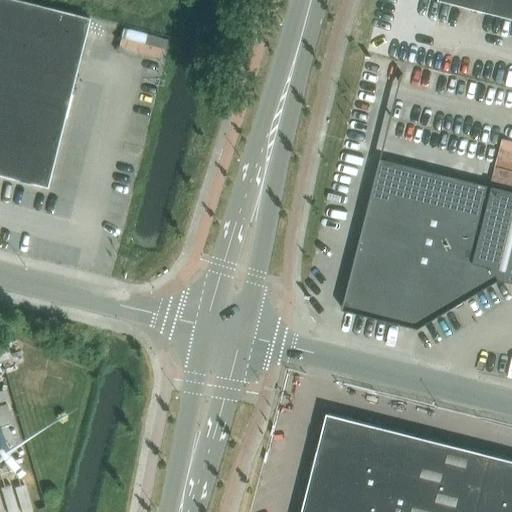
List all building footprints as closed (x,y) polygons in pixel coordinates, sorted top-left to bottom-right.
[(0,0),(0,175),(46,187),(89,17),(20,0),(0,0)] [(511,18),(511,0),(437,0),(438,0),(511,18)] [(497,173),(503,174),(504,170),(511,171),(511,134),(505,133),(497,173)] [(511,282),(511,191),(380,159),(342,309),(418,328),(499,279),(511,282)] [(6,403),(0,404),(0,414),(9,412),(6,403)] [(511,511),(511,459),(327,413),(301,511),(511,511)]
